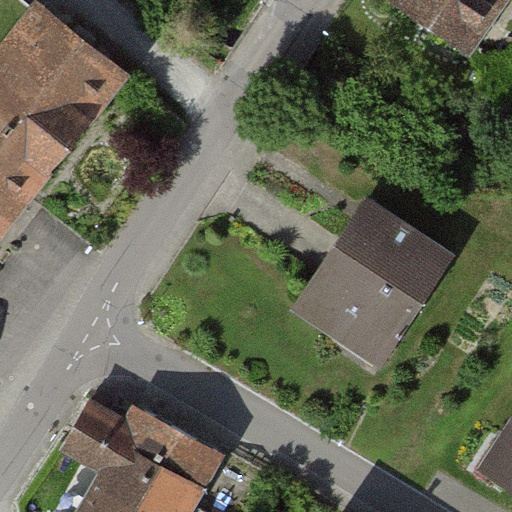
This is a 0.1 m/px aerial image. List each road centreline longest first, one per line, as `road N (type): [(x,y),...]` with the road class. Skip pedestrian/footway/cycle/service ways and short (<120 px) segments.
road 1 (residential): [(299,0),(93,330)]
road 2 (residential): [(93,330),(402,511)]
road 3 (residential): [(93,330),(0,471)]
